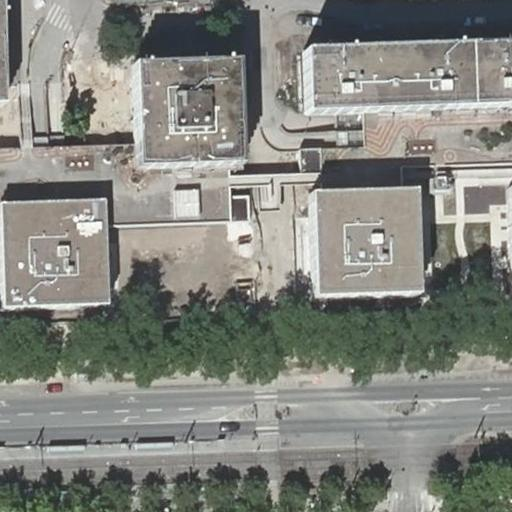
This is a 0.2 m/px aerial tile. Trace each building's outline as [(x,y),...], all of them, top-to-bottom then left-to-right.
[(307,116),(361,115),(511,110),(511,45),(306,52),(305,53),(304,53),(303,54),(302,55),(302,56),(304,114),(305,114),(305,115),(305,116),(306,116),(307,116)] [(132,68),(135,146),(136,171),(230,168),(239,168),(235,64),(132,68)] [(360,131),(337,131),(337,145),(360,145),(360,131)] [(0,206),(101,203),(103,228),(232,224),(230,188),(230,178),(230,168),(136,171),(135,146),(63,149),(48,149),(31,149),(20,150),(0,150),(0,206)] [(315,150),(298,153),(303,177),(320,173),(315,150)] [(400,194),(320,196),(308,197),(311,301),(415,297),(414,239),(413,232),(412,194),(400,194)] [(0,206),(0,263),(3,311),(105,308),(103,249),(103,232),(103,228),(101,203),(0,206)]
